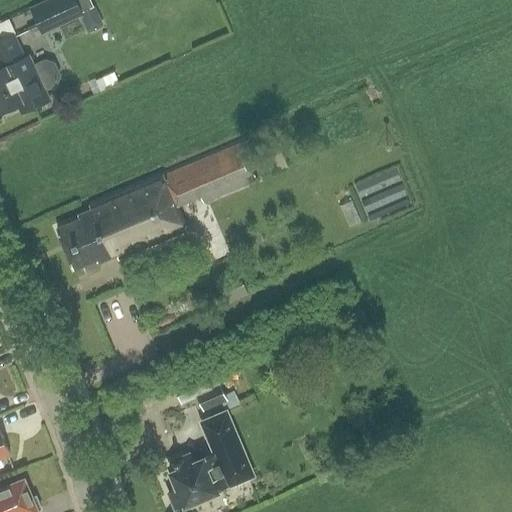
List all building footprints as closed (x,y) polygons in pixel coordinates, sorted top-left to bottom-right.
[(78,0),(48,0),(31,8),(43,34),(85,14),(78,0)] [(99,11),(84,17),(91,32),(105,25),(99,11)] [(0,51),(7,67),(0,69),(0,107),(2,113),(19,105),(22,112),(50,100),(47,93),(59,87),(64,77),(58,63),(47,60),(35,65),(31,56),(27,57),(17,33),(0,41),(0,51)] [(101,91),(126,82),(121,69),(96,78),(101,91)] [(80,220),(68,225),(56,230),(73,271),(84,266),(88,275),(99,270),(96,264),(116,256),(117,258),(187,229),(178,208),(201,198),(203,203),(257,181),(241,143),(109,198),(109,196),(89,204),(91,209),(77,215),(80,220)] [(405,169),(361,181),(371,218),(415,206),(405,169)] [(215,368),(175,385),(183,404),(199,397),(204,410),(223,402),(226,410),(241,404),(235,391),(226,395),(215,368)] [(194,462),(190,453),(183,456),(184,461),(171,467),(180,487),(167,493),(175,510),(187,505),(189,509),(214,498),(213,494),(231,486),(230,486),(256,474),(227,411),(200,423),(214,453),(194,462)] [(0,453),(9,450),(0,426),(0,453)] [(26,479),(0,489),(0,511),(39,511),(39,510),(42,508),(37,496),(34,498),(26,479)]
